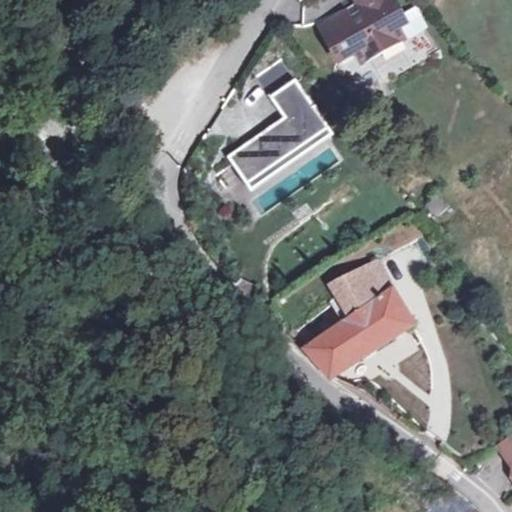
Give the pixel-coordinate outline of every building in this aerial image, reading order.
[(338,21),(312,36),(333,68),(358,53),(364,61),(402,37),(397,28),(405,23),(390,0),(340,0),(349,14),(347,15),(352,23),(342,29),(338,21)] [(332,134),(284,62),(258,78),(290,120),(231,160),(251,193),(332,134)] [(438,196),(425,205),(434,219),(447,210),(438,196)] [(335,298),(327,303),(343,330),(315,347),(307,351),(332,379),(366,356),(411,329),(376,267),(331,290),(335,298)] [(300,325),(288,334),(287,338),(307,351),(315,347),(300,325)] [(511,433),(499,442),(485,452),(476,462),(491,484),(495,489),(497,479),(511,467),(511,433)] [(495,489),(509,508),(511,505),(511,467),(497,479),(495,489)]
